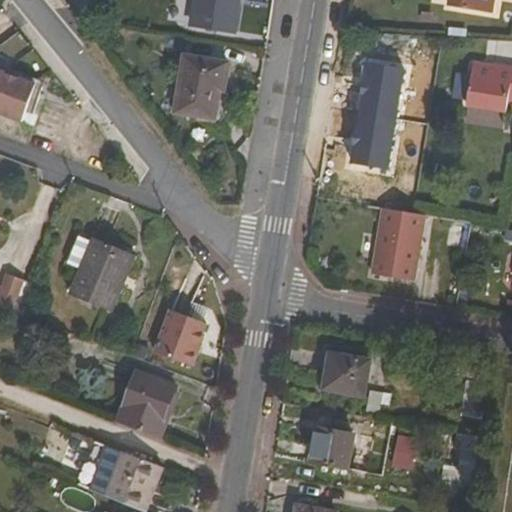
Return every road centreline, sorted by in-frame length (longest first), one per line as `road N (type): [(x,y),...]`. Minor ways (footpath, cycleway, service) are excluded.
road 1 (residential): [(271,291),(30,0)]
road 2 (unclassified): [(271,291),(318,0)]
road 3 (residential): [(242,477),(0,387)]
road 4 (unclassified): [(271,291),(511,338)]
road 5 (unclassified): [(242,477),(271,291)]
